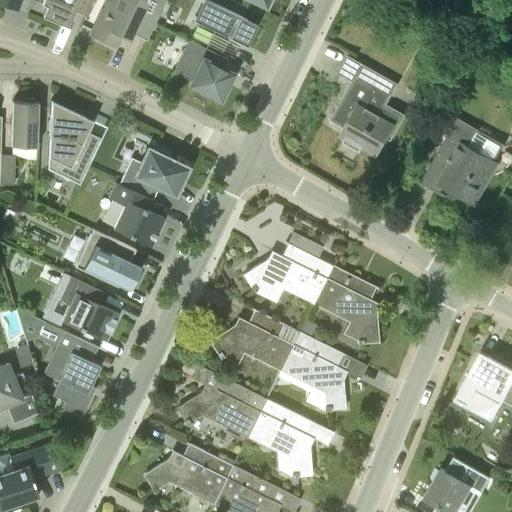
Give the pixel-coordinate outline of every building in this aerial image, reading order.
[(42,0),(41,3),(46,5),(43,14),(68,25),(76,5),(86,10),(83,17),(84,18),(91,0),(42,0)] [(109,0),(109,1),(107,0),(104,0),(88,34),(116,47),(124,29),(146,40),(165,0),(109,0)] [(207,0),(201,0),(193,19),(246,45),(257,24),(207,0)] [(207,44),(222,51),(227,40),(213,33),(207,44)] [(209,95),(220,100),(233,73),(222,67),(227,58),(188,40),(173,71),(191,80),(189,85),(197,89),(196,92),(207,98),(209,95)] [(460,60),(453,74),(467,80),(473,67),(460,60)] [(377,72),(362,63),(330,119),(354,132),(349,141),(376,156),(395,123),(381,114),(391,96),(390,95),(397,82),(377,72)] [(10,145),(36,146),(38,102),(33,101),(34,99),(22,98),(22,101),(12,101),(10,145)] [(50,99),(47,161),(49,161),(49,157),(69,166),(64,177),(79,184),(98,146),(84,139),(93,119),(50,99)] [(452,190),(474,203),(495,163),(464,146),(474,129),(456,118),(421,181),(422,182),(436,189),(441,180),(453,187),(452,190)] [(131,157),(119,182),(152,198),(158,187),(170,193),(175,182),(179,184),(187,167),(167,157),(169,153),(158,148),(156,152),(147,148),(141,162),(131,157)] [(0,154),(0,184),(13,184),(14,155),(0,154)] [(147,210),(152,198),(119,182),(118,183),(115,182),(108,197),(124,204),(113,227),(150,245),(163,217),(147,210)] [(118,284),(129,289),(140,265),(130,260),(135,249),(92,228),(74,266),(92,274),(93,273),(103,279),(104,277),(111,280),(110,283),(117,287),(118,284)] [(313,305),(333,265),(285,241),(285,242),(287,243),(277,262),(267,257),(267,258),(243,273),(251,286),(249,288),(252,293),(256,291),(255,289),(266,281),(313,305)] [(333,265),(313,305),(357,327),(358,341),(357,341),(357,345),(363,345),(363,342),(378,339),(376,312),(376,311),(366,305),(375,287),(377,288),(378,287),(333,265)] [(105,338),(118,312),(96,302),(102,291),(69,275),(58,297),(69,302),(62,318),(81,327),(82,327),(105,338)] [(16,308),(26,340),(38,336),(45,322),(16,308)] [(234,324),(210,339),(217,351),(216,353),(219,359),(223,358),(222,355),(233,347),(280,370),(299,331),(252,308),(252,309),(254,310),(244,328),(234,323),(234,324)] [(311,336),(316,325),(305,320),(300,331),(311,336)] [(64,400),(61,407),(81,416),(92,394),(87,392),(99,365),(90,360),(97,346),(63,330),(42,372),(59,380),(52,394),(64,400)] [(342,353),(344,355),(345,354),(311,336),(300,331),(299,331),(280,370),(323,392),(325,407),(324,407),(324,411),(330,411),(330,407),(345,406),(343,378),(343,377),(333,372),(342,353)] [(14,348),(20,367),(33,363),(27,344),(14,348)] [(511,367),(480,351),(459,391),(472,398),(476,390),(501,403),(511,381),(511,367)] [(0,400),(3,399),(13,423),(38,412),(22,373),(13,376),(7,363),(0,365),(0,400)] [(189,423),(200,415),(202,414),(247,436),(266,398),(219,375),(219,376),(221,376),(211,395),(201,390),(201,391),(177,406),(185,419),(183,421),(186,427),(189,424),(189,423)] [(266,398),(247,436),(283,455),(282,457),(289,461),(290,474),(289,474),(289,478),(296,478),(295,476),(312,473),(309,445),(310,444),(299,439),(309,420),(311,421),(311,420),(266,398)] [(167,482),(212,505),(232,464),(186,441),(186,442),(188,443),(178,462),(168,457),(168,458),(144,473),(152,486),(150,487),(153,493),(156,491),(155,489),(167,482)] [(0,505),(10,502),(10,504),(38,495),(32,477),(62,467),(54,442),(9,457),(14,469),(0,474),(0,505)] [(232,464),(212,505),(226,511),(276,511),(277,511),(267,506),(276,487),(278,488),(278,487),(232,464)] [(441,505),(452,511),(455,511),(472,485),(441,468),(432,483),(436,485),(429,498),(424,496),(424,497),(440,507),(441,505)]
